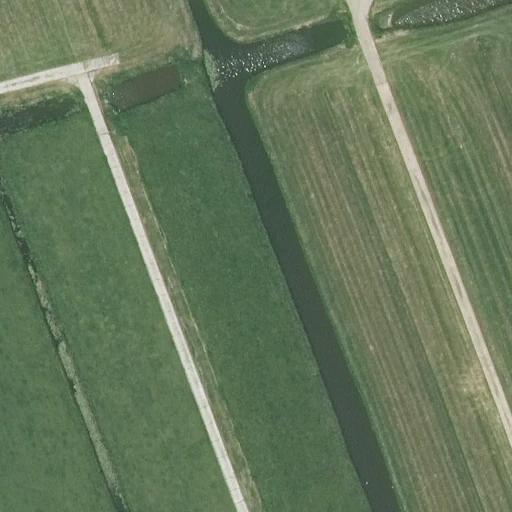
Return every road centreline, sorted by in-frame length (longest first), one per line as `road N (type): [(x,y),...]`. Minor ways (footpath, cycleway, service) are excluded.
road 1 (track): [(242,511),(76,68)]
road 2 (track): [(511,431),(350,0)]
